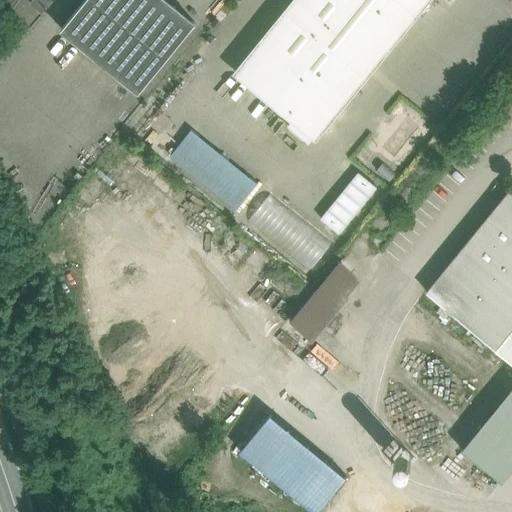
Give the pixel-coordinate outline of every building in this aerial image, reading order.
[(32,0),(30,3),(42,13),(52,0),(32,0)] [(166,0),(84,0),(61,29),(138,92),(194,22),(166,0)] [(294,0),(267,33),(267,34),(237,71),(236,71),(236,72),(316,137),(316,136),(316,135),(426,0),(294,0)] [(236,208),(257,182),(190,127),(168,153),(236,208)] [(511,187),(426,292),(511,361),(511,187)] [(312,266),(331,239),(267,194),(249,219),(268,233),(274,224),(292,237),(285,247),(312,266)] [(340,258),(289,320),(308,335),(342,294),(344,285),(355,271),(340,258)] [(381,283),(366,271),(362,271),(350,286),(350,290),(366,302),(370,302),(382,287),(381,283)] [(316,511),(346,475),(270,413),(240,450),(315,511),(316,511)]
